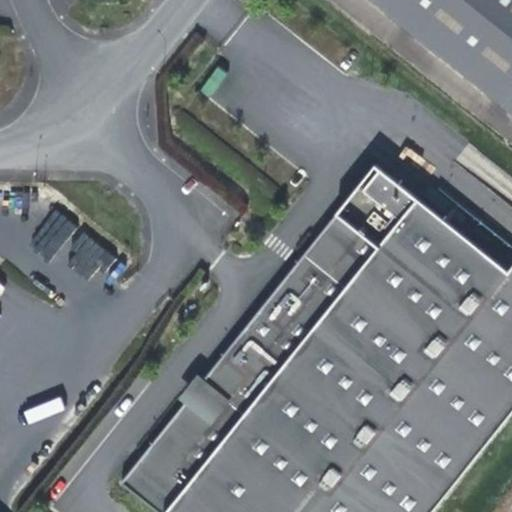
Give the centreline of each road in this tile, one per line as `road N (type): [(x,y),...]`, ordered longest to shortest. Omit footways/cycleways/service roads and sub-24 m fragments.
road 1 (unknown): [(502,194),(235,0)]
road 2 (unclassified): [(82,106),(186,0)]
